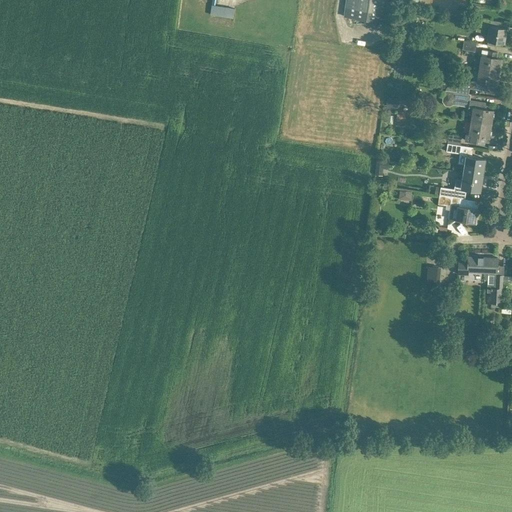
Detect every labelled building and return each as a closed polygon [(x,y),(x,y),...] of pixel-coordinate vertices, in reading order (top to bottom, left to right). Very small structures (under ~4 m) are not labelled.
[(386,24),(390,0),(345,0),(343,17),(386,24)] [(485,10),(486,5),(470,2),(469,13),(476,14),(477,9),(485,10)] [(235,8),(213,4),(211,14),(233,18),(235,8)] [(488,40),(494,41),(504,42),(506,28),(490,26),(491,20),(478,18),(476,31),(489,33),(488,40)] [(464,41),(462,50),(475,52),(477,43),(464,41)] [(482,50),(479,69),(499,73),(501,59),(496,58),(497,52),(482,50)] [(457,83),(456,92),(469,94),(470,88),(487,91),(488,85),(497,86),(499,73),(479,69),(477,81),(473,80),(470,82),(470,85),(457,83)] [(456,92),(446,90),(445,95),(443,96),(442,101),(445,106),(450,106),(453,104),(467,107),(469,94),(456,92)] [(387,98),(386,106),(398,108),(399,100),(387,98)] [(473,107),(471,121),(491,124),(493,110),(485,109),(486,103),(469,101),(469,107),(473,107)] [(466,134),(465,142),(478,144),(484,145),(485,137),(489,138),(491,124),(471,121),(470,135),(466,134)] [(448,134),(447,143),(459,145),(461,136),(448,134)] [(464,164),(463,172),(482,175),(484,160),(485,160),(486,159),(470,157),(472,147),(459,145),(447,143),(446,151),(459,153),(457,163),(464,164)] [(439,195),(460,198),(465,199),(465,198),(464,198),(465,189),(481,191),(481,190),(480,190),(482,175),(463,172),(462,180),(455,179),(454,189),(441,187),(439,195)] [(399,189),(398,198),(410,200),(411,191),(399,189)] [(460,198),(439,195),(438,204),(451,206),(449,219),(476,223),(478,209),(458,206),(460,198)] [(427,252),(427,260),(434,261),(435,253),(427,252)] [(497,273),(497,268),(498,258),(468,256),(468,261),(459,261),(458,274),(468,275),(468,272),(497,273)] [(428,272),(427,284),(435,285),(436,273),(428,272)] [(490,307),(501,307),(503,275),(497,275),(496,288),(491,288),(490,307)]
